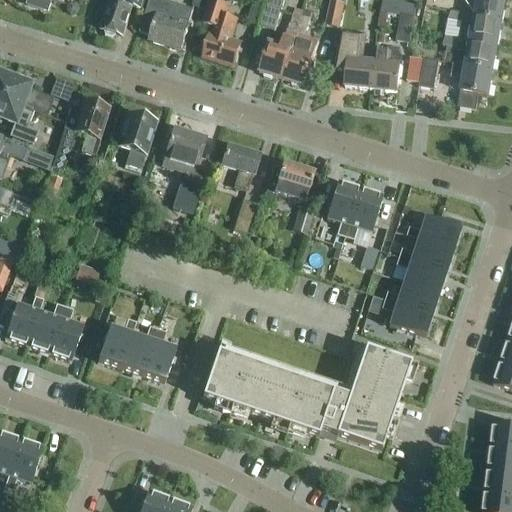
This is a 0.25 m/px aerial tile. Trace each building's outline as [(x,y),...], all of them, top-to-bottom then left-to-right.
[(29,0),(27,8),(48,15),(53,0),(29,0)] [(116,38),(123,40),(132,10),(140,12),(143,0),(119,0),(118,5),(110,3),(105,21),(107,21),(103,34),(105,35),(106,37),(114,39),(116,38)] [(181,54),(193,13),(152,0),(150,0),(140,36),(151,39),(150,44),(181,54)] [(195,0),(192,10),(205,14),(208,0),(195,0)] [(270,0),(261,30),(275,35),(285,4),(272,0),(270,0)] [(465,0),(476,16),(475,19),(503,24),(506,0),(465,0)] [(247,26),(260,30),(268,5),(255,1),(247,26)] [(401,19),(396,44),(409,47),(417,8),(383,2),(381,15),(401,19)] [(216,31),(213,39),(211,38),(204,61),(235,70),(241,48),(231,44),(237,22),(226,19),(229,8),(211,3),(204,27),(216,31)] [(326,28),(340,31),(345,6),(331,3),(326,28)] [(69,8),(67,14),(72,18),(78,17),(80,11),(76,6),(69,8)] [(462,26),(459,42),(498,49),(503,24),(475,19),(451,14),(448,23),(462,26)] [(273,80),(282,83),(302,20),(294,17),(290,29),(283,50),(269,46),(268,49),(266,49),(264,57),(266,57),(260,76),(264,78),(264,80),(271,82),(273,80)] [(302,20),(282,83),(292,86),(292,89),(299,91),(301,89),(305,90),(311,71),(313,72),(315,64),(313,63),(319,45),(305,40),(310,22),(302,20)] [(346,91),(371,93),(375,66),(363,65),(366,38),(341,35),(333,78),(347,80),(345,91),(346,91)] [(469,56),(466,69),(493,74),(498,49),(459,42),(446,40),(442,49),(457,52),(457,54),(469,56)] [(392,56),(377,54),(375,66),(371,93),(397,96),(396,97),(397,97),(401,68),(400,68),(400,69),(391,68),(392,56)] [(422,62),(419,91),(434,93),(438,64),(422,62)] [(493,74),(466,69),(462,94),(461,94),(461,95),(462,95),(459,111),(476,114),(479,98),(489,100),(490,99),(489,99),(493,74)] [(0,100),(33,114),(33,113),(46,118),(53,102),(29,93),(30,88),(0,76),(0,100)] [(33,114),(0,100),(0,120),(15,127),(11,138),(32,146),(39,129),(29,126),(33,114)] [(65,132),(56,161),(52,172),(63,175),(76,136),(87,139),(81,156),(95,160),(104,132),(102,131),(108,111),(98,108),(97,106),(91,104),(87,105),(85,104),(80,119),(69,115),(64,132),(65,132)] [(126,168),(141,173),(156,126),(143,122),(142,120),(129,116),(119,150),(130,153),(126,168)] [(205,143),(204,142),(205,139),(195,136),(194,139),(174,133),(171,144),(170,144),(169,147),(170,147),(162,170),(186,178),(185,184),(205,191),(212,166),(199,162),(205,143)] [(52,172),(56,161),(16,146),(16,145),(0,139),(0,168),(6,170),(11,158),(45,171),(46,170),(52,172)] [(234,191),(247,195),(252,179),(254,180),(260,160),(240,154),(239,150),(233,148),(230,151),(227,150),(221,169),(239,175),(234,191)] [(264,201),(274,204),(276,198),(304,207),(314,177),(311,176),(310,173),(303,170),(301,172),(283,167),(281,174),(273,172),(264,201)] [(45,198),(56,201),(62,182),(51,179),(45,198)] [(360,193),(337,186),(326,223),(340,227),(336,239),(345,241),(360,193)] [(382,200),(360,193),(345,241),(353,244),(357,232),(371,237),(382,200)] [(233,234),(246,238),(256,208),(243,203),(233,234)] [(404,209),(402,216),(409,219),(412,211),(404,209)] [(292,234),(308,238),(314,214),(299,210),(292,234)] [(461,233),(425,221),(420,234),(408,231),(406,239),(417,243),(454,255),(461,233)] [(180,239),(159,232),(156,239),(177,246),(180,239)] [(0,258),(6,261),(11,247),(0,243),(0,258)] [(454,255),(417,243),(413,256),(401,252),(398,261),(446,277),(454,255)] [(446,277),(398,261),(396,269),(407,273),(403,286),(439,298),(446,277)] [(74,284),(93,292),(98,278),(79,271),(74,284)] [(439,298),(403,286),(399,300),(387,296),(384,304),(432,320),(439,298)] [(31,312),(17,307),(4,344),(8,345),(24,350),(23,350),(27,352),(39,315),(43,303),(35,300),(31,312)] [(432,320),(384,304),(381,313),(393,316),(388,331),(425,343),(432,320)] [(52,320),(39,315),(27,352),(48,359),(65,311),(56,308),(52,320)] [(73,313),(65,311),(48,359),(51,360),(52,359),(67,365),(71,366),(83,329),(69,325),(73,313)] [(123,335),(109,330),(97,366),(119,374),(132,338),(136,326),(127,323),(123,335)] [(145,342),(132,338),(119,374),(141,381),(157,333),(149,331),(145,342)] [(166,336),(157,333),(141,381),(164,389),(176,353),(162,348),(166,336)] [(511,346),(508,346),(501,367),(511,370),(511,346)] [(349,401),(217,357),(202,402),(318,441),(320,435),(381,455),(410,368),(365,352),(349,401)] [(511,370),(501,367),(493,390),(511,396),(511,370)] [(511,430),(494,428),(491,452),(511,454),(511,430)] [(2,438),(0,437),(0,478),(8,481),(20,444),(17,443),(2,438)] [(24,445),(20,444),(8,481),(4,492),(12,495),(17,484),(30,488),(43,451),(39,450),(39,451),(23,446),(24,445)] [(511,454),(491,452),(488,474),(511,477),(511,454)] [(511,477),(488,474),(485,496),(511,500),(511,477)] [(166,511),(170,503),(148,495),(141,511),(166,511)] [(511,511),(511,500),(485,496),(483,511),(511,511)] [(192,511),(170,503),(166,511),(192,511)]
